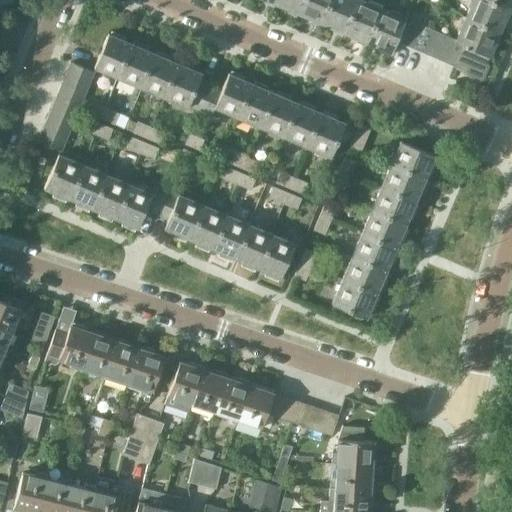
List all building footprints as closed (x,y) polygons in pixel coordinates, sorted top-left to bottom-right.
[(276,0),(274,4),(297,13),(302,0),(276,0)] [(302,0),(297,13),(321,23),(330,0),(302,0)] [(330,0),(321,23),(343,33),(357,0),(330,0)] [(357,0),(343,33),(367,43),(381,8),(362,0),(357,0)] [(472,0),(465,16),(500,31),(510,8),(489,0),(472,0)] [(511,0),(489,0),(510,8),(511,2),(511,0)] [(381,8),(367,43),(389,53),(404,18),(381,8)] [(421,25),(422,26),(425,18),(412,13),(408,24),(419,29),(421,25)] [(490,55),(500,31),(465,16),(455,40),(464,44),(455,67),(466,72),(468,76),(479,81),(483,79),(489,67),(486,62),(489,55),(490,55)] [(400,43),(411,48),(419,29),(408,24),(400,43)] [(432,30),(422,26),(421,25),(419,29),(411,48),(422,53),(432,30)] [(422,53),(433,57),(442,34),(432,30),(422,53)] [(117,78),(132,43),(109,33),(94,68),(117,78)] [(433,57),(444,62),(453,39),(442,34),(433,57)] [(455,40),(453,39),(444,62),(455,67),(464,44),(455,40)] [(117,78),(141,87),(155,53),(132,43),(117,78)] [(141,87),(164,97),(179,63),(155,53),(141,87)] [(71,62),(65,75),(89,85),(95,72),(71,62)] [(188,105),(200,110),(209,87),(198,82),(202,73),(179,63),(164,97),(187,107),(188,105)] [(237,117),(252,83),(229,73),(221,92),(209,87),(200,110),(211,115),(214,107),(237,117)] [(65,75),(60,86),(84,96),(89,85),(65,75)] [(237,117),(261,127),(275,93),(252,83),(237,117)] [(56,97),(80,107),(84,96),(60,86),(56,97)] [(261,127),(284,137),(299,103),(275,93),(261,127)] [(51,108),(75,118),(80,107),(56,97),(51,108)] [(88,114),(101,119),(106,108),(93,103),(88,114)] [(284,137),(308,147),(322,113),(299,103),(284,137)] [(46,119),(70,129),(75,118),(51,108),(46,119)] [(106,108),(101,119),(114,125),(119,114),(106,108)] [(346,124),(322,113),(308,147),(331,157),(346,124)] [(94,134),(99,124),(85,118),(80,128),(94,134)] [(46,119),(42,130),(66,140),(70,129),(46,119)] [(146,138),(151,127),(137,121),(132,132),(146,138)] [(360,152),(365,140),(370,128),(358,123),(353,135),(348,146),(360,152)] [(113,130),(99,124),(94,134),(108,140),(113,130)] [(165,133),(151,127),(146,138),(160,144),(165,133)] [(61,151),(66,140),(42,130),(37,141),(61,151)] [(184,144),(199,151),(204,140),(189,133),(184,144)] [(140,154),(145,142),(131,136),(126,148),(140,154)] [(159,148),(145,142),(140,154),(154,160),(159,148)] [(400,142),(390,165),(425,179),(435,156),(400,142)] [(198,155),(183,148),(178,159),(193,166),(198,155)] [(229,163),(243,169),(248,158),(234,152),(229,163)] [(66,198),(81,164),(58,154),(43,188),(66,198)] [(344,156),(338,170),(350,175),(355,161),(344,156)] [(248,158),(243,169),(257,175),(262,164),(248,158)] [(66,198),(90,208),(105,174),(81,164),(66,198)] [(380,188),(415,202),(425,179),(390,165),(380,188)] [(236,184),(241,173),(227,167),(222,178),(236,184)] [(350,175),(338,170),(332,184),(344,189),(350,175)] [(275,182),(289,188),(294,177),(280,171),(275,182)] [(255,179),(241,173),(236,184),(250,190),(255,179)] [(90,208),(113,218),(128,184),(105,174),(90,208)] [(294,177),(289,188),(303,194),(308,183),(294,177)] [(145,209),(156,214),(166,191),(155,186),(152,193),(128,184),(113,218),(137,228),(145,209)] [(269,198),(283,204),(287,192),(273,186),(269,198)] [(371,211),(405,225),(415,202),(380,188),(371,211)] [(187,238),(201,204),(178,194),(177,196),(166,191),(156,214),(167,219),(163,228),(187,238)] [(287,192),(283,204),(296,209),(301,198),(287,192)] [(325,202),(319,216),(330,221),(336,207),(325,202)] [(187,238),(210,248),(224,214),(201,204),(187,238)] [(361,234),(395,249),(405,225),(371,211),(361,234)] [(210,248),(233,258),(248,224),(224,214),(210,248)] [(330,221),(319,216),(313,230),(324,235),(330,221)] [(233,258),(256,268),(271,234),(248,224),(233,258)] [(294,244),(271,234),(256,268),(279,278),(294,244)] [(351,257),(386,272),(395,249),(361,234),(351,257)] [(305,248),(299,262),(311,267),(317,253),(305,248)] [(341,280),(376,295),(386,272),(351,257),(341,280)] [(311,267),(299,262),(294,276),(305,281),(311,267)] [(376,295),(341,280),(331,303),(366,318),(376,295)] [(0,299),(0,326),(13,332),(16,333),(20,323),(17,322),(23,309),(22,309),(25,302),(10,295),(7,302),(0,299)] [(57,317),(56,317),(42,311),(31,340),(45,346),(57,317)] [(82,371),(83,367),(95,332),(71,324),(65,340),(54,336),(45,361),(54,364),(58,363),(59,359),(71,363),(70,367),(82,371)] [(8,344),(13,332),(0,326),(0,353),(3,354),(3,355),(6,356),(11,345),(8,344)] [(104,378),(106,375),(118,340),(95,332),(83,367),(94,371),(93,374),(104,378)] [(127,386),(129,383),(141,348),(118,340),(106,375),(118,379),(117,382),(127,386)] [(165,356),(141,348),(129,383),(141,387),(140,390),(151,394),(165,356)] [(32,354),(27,366),(35,369),(40,357),(32,354)] [(192,404),(204,369),(179,361),(167,396),(192,404)] [(192,404),(215,412),(227,377),(204,369),(192,404)] [(215,412),(239,420),(251,385),(227,377),(215,412)] [(10,383),(5,396),(25,404),(29,391),(10,383)] [(43,412),(49,389),(35,385),(29,409),(43,412)] [(269,428),(274,416),(266,413),(273,392),(251,385),(239,420),(261,427),(262,425),(269,428)] [(273,392),(266,413),(274,416),(279,418),(286,397),(273,392)] [(25,404),(5,396),(0,407),(0,408),(22,418),(25,404)] [(286,397),(279,418),(293,422),(299,401),(286,397)] [(293,422),(306,427),(313,406),(299,401),(293,422)] [(306,427),(319,431),(326,410),(313,406),(306,427)] [(339,415),(326,410),(319,431),(332,436),(339,415)] [(77,420),(89,423),(91,415),(79,412),(77,420)] [(37,438),(42,416),(28,413),(22,434),(37,438)] [(137,414),(129,434),(143,439),(151,419),(137,414)] [(91,415),(89,423),(100,426),(103,418),(91,415)] [(100,426),(112,430),(115,423),(103,418),(100,426)] [(163,424),(151,419),(143,439),(156,444),(163,424)] [(71,431),(83,434),(85,427),(73,423),(71,431)] [(97,433),(109,438),(112,430),(100,426),(97,433)] [(334,464),(371,467),(373,442),(354,441),(355,430),(342,426),(337,440),(336,439),(335,453),(332,452),(331,463),(334,464)] [(143,439),(129,434),(122,455),(136,460),(143,439)] [(0,459),(9,464),(18,442),(4,436),(0,446),(0,459)] [(148,465),(156,444),(143,439),(136,460),(148,465)] [(178,442),(175,450),(187,454),(190,446),(178,442)] [(284,444),(279,458),(287,460),(292,446),(284,444)] [(213,451),(202,448),(199,455),(211,459),(213,451)] [(175,450),(173,458),(185,462),(187,454),(175,450)] [(225,455),(216,452),(214,461),(223,463),(225,455)] [(287,460),(279,458),(272,480),(280,483),(287,460)] [(202,484),(208,463),(194,459),(188,481),(202,484)] [(221,467),(208,463),(202,484),(216,488),(221,467)] [(330,477),(329,488),(369,491),(371,467),(334,464),(333,477),(330,477)] [(37,511),(38,511),(47,478),(49,478),(50,474),(38,471),(37,476),(23,472),(14,509),(25,511),(26,511),(28,509),(38,511),(37,511)] [(61,482),(49,478),(47,478),(38,511),(64,511),(71,484),(72,484),(73,480),(62,477),(61,482)] [(85,488),(72,484),(71,484),(64,511),(89,511),(95,490),(96,491),(97,486),(86,483),(85,488)] [(272,511),(274,511),(280,488),(267,484),(260,509),(272,511)] [(161,511),(166,494),(141,487),(138,501),(139,501),(135,511),(161,511)] [(367,511),(369,491),(329,488),(328,501),(320,500),(319,511),(367,511)] [(108,494),(96,491),(95,490),(89,511),(115,511),(120,492),(109,489),(108,494)] [(186,511),(190,500),(166,494),(161,511),(186,511)] [(280,510),(288,510),(291,499),(283,497),(280,510)]
